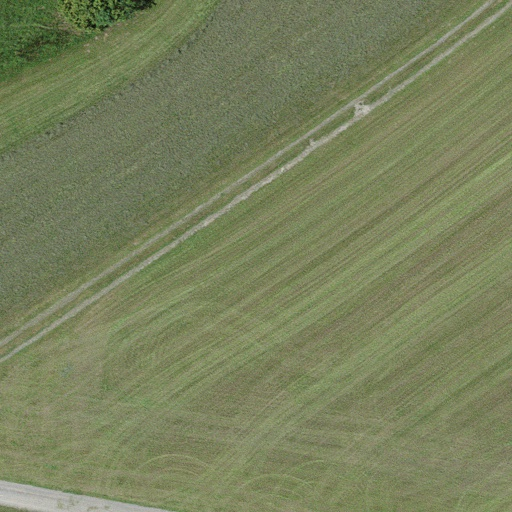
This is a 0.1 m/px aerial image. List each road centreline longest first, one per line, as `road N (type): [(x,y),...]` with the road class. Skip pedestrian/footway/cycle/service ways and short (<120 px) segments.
road 1 (track): [(0,356),(416,71),(504,0)]
road 2 (track): [(124,511),(0,491)]
